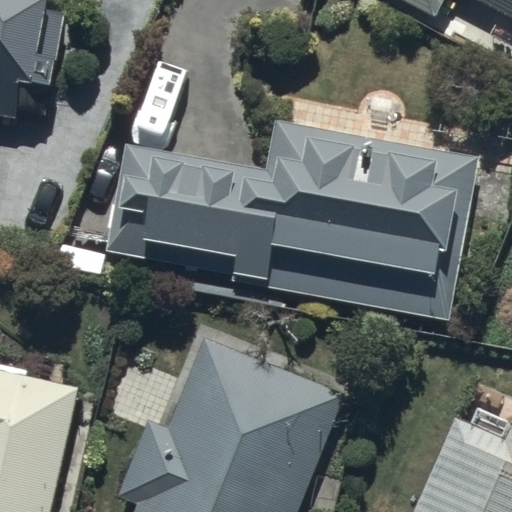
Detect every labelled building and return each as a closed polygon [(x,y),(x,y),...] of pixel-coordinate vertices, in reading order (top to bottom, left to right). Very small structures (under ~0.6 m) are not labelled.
[(0,0),(0,111),(16,115),(22,81),(51,86),(65,9),(46,5),(47,0),(0,0)] [(511,0),(407,0),(435,15),(442,0),(483,0),(511,15),(511,0)] [(268,278),(267,286),(449,318),(478,157),(276,121),(267,170),(127,145),(109,249),(268,278)] [(119,497),(136,504),(133,511),(297,511),(345,395),(207,340),(171,430),(150,422),(119,497)] [(0,511),(50,511),(78,388),(0,370),(0,511)] [(511,511),(511,422),(475,406),(470,417),(453,410),(409,511),(511,511)]
